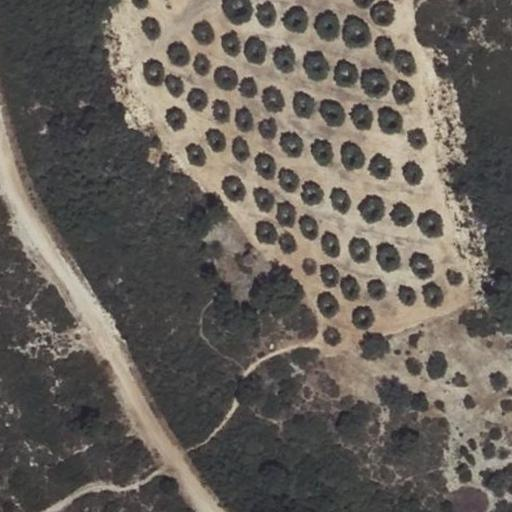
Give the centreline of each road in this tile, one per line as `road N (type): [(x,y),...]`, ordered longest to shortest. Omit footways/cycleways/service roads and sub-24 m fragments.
road 1 (track): [(0,135),(25,217),(168,461),(211,511)]
road 2 (track): [(43,511),(95,483),(132,486),(173,468)]
